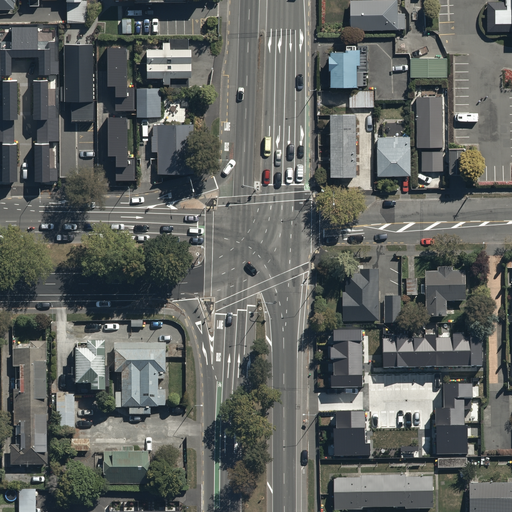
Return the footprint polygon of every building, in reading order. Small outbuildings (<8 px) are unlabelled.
[(0,0),(0,9),(13,9),(13,2),(15,2),(14,0),(0,0)] [(80,1),(80,0),(29,0),(29,6),(39,6),(39,0),(64,0),(64,1),(67,1),(67,22),(86,23),(86,1),(80,1)] [(397,0),(350,0),(351,28),(405,26),(404,12),(398,12),(397,0)] [(511,0),(511,3),(487,3),(487,32),(509,32),(509,41),(511,40),(511,0)] [(0,73),(11,74),(10,57),(40,56),(40,74),(58,74),(58,61),(55,61),(55,41),(49,41),(49,48),(38,48),(38,27),(12,27),(12,49),(2,49),(1,42),(0,41),(0,73)] [(189,78),(189,49),(187,49),(188,38),(167,38),(167,41),(161,41),(161,49),(146,49),(145,78),(162,78),(162,84),(170,84),(170,77),(189,78)] [(94,44),(65,45),(66,101),(72,101),(72,122),(95,122),(94,44)] [(126,48),(108,48),(108,86),(116,86),(116,110),(134,110),(134,89),(126,89),(126,48)] [(330,70),(330,86),(364,86),(364,72),(357,72),(357,64),(360,64),(360,49),(346,49),(346,51),(331,51),(331,54),(329,54),(330,70)] [(447,56),(411,56),(411,76),(447,75),(447,56)] [(17,80),(3,80),(3,106),(0,105),(0,141),(2,142),(2,169),(0,168),(0,181),(17,182),(17,143),(14,143),(14,116),(17,116),(17,80)] [(48,105),(48,80),(34,80),(34,116),(38,116),(38,143),(35,143),(35,181),(58,181),(58,169),(49,169),(49,141),(59,141),(59,118),(56,118),(56,105),(48,105)] [(160,117),(160,88),(137,88),(137,117),(160,117)] [(350,91),(350,107),(375,107),(375,91),(350,91)] [(442,96),(416,97),(417,147),(443,147),(442,96)] [(356,113),(330,113),(331,176),(357,175),(356,113)] [(127,117),(109,118),(109,156),(117,156),(117,179),(136,179),(136,158),(128,158),(127,117)] [(192,173),(193,124),(152,123),(152,135),(151,135),(151,153),(157,153),(157,173),(192,173)] [(377,137),(377,175),(411,175),(411,136),(395,136),(395,128),(380,128),(380,137),(377,137)] [(464,149),(450,149),(451,174),(464,174),(464,149)] [(443,151),(422,151),(422,171),(443,171),(443,151)] [(437,273),(426,273),(426,316),(447,316),(447,301),(467,301),(466,271),(453,271),(453,267),(437,268),(437,273)] [(378,321),(377,270),(360,270),(360,274),(346,274),(346,292),(342,292),(343,321),(378,321)] [(417,278),(406,279),(406,296),(417,295),(417,278)] [(401,295),(384,296),(385,323),(401,323),(401,295)] [(436,325),(418,324),(418,335),(436,336),(436,325)] [(364,391),(363,331),(335,332),(335,351),(332,351),(333,364),(336,363),(336,379),(333,379),(334,392),(364,391)] [(383,342),(383,371),(483,369),(483,341),(466,341),(466,338),(454,338),(454,341),(437,342),(437,338),(425,338),(425,342),(411,342),(411,339),(399,339),(399,342),(383,342)] [(12,466),(47,466),(47,342),(29,342),(29,351),(13,351),(13,370),(20,370),(20,392),(12,392),(12,428),(22,428),(22,449),(12,449),(12,466)] [(87,343),(87,351),(76,351),(76,385),(91,385),(91,392),(105,391),(105,343),(87,343)] [(116,394),(116,408),(129,408),(130,418),(151,417),(151,408),(166,408),(166,391),(158,391),(158,380),(166,380),(165,344),(114,345),(115,372),(122,372),(122,394),(116,394)] [(472,383),(444,384),(445,409),(436,409),(437,456),(469,455),(468,429),(466,429),(465,404),(473,404),(472,383)] [(74,393),(56,394),(57,435),(74,435),(74,393)] [(411,399),(374,399),(374,427),(372,427),(373,444),(411,444),(411,440),(423,440),(423,438),(432,438),(432,432),(422,432),(422,402),(411,402),(411,399)] [(366,445),(366,411),(337,412),(338,432),(334,432),(335,458),(372,457),(371,445),(366,445)] [(90,440),(70,440),(70,452),(89,452),(90,440)] [(150,454),(105,453),(104,486),(149,486),(150,454)] [(468,458),(438,458),(438,468),(468,468),(468,458)] [(361,478),(334,478),(334,510),(362,510),(362,507),(406,507),(406,509),(433,509),(433,478),(406,478),(406,475),(361,475),(361,478)] [(511,511),(511,482),(470,483),(470,511),(511,511)] [(19,511),(35,511),(36,490),(19,490),(19,511)]
